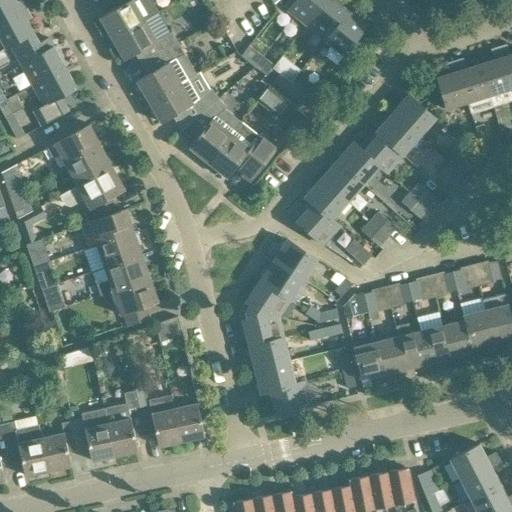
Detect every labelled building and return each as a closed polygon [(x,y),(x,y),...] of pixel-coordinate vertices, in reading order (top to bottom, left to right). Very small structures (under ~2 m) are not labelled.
[(15,0),(0,0),(0,23),(26,8),(24,4),(19,7),(15,0)] [(158,12),(151,0),(117,0),(120,6),(100,17),(113,39),(145,20),(144,20),(158,12)] [(294,0),(287,9),(306,24),(325,0),(294,0)] [(334,0),(325,0),(306,24),(325,39),(348,11),(334,0)] [(26,8),(0,23),(0,36),(6,47),(33,31),(24,16),(29,13),(26,8)] [(348,11),(325,39),(344,54),(367,26),(348,11)] [(145,20),(113,39),(125,59),(135,53),(141,64),(178,43),(172,33),(157,42),(145,20)] [(33,31),(6,47),(6,48),(11,45),(22,65),(54,47),(48,37),(40,42),(33,31)] [(137,80),(150,102),(181,84),(169,62),(184,53),(178,43),(141,64),(147,74),(137,80)] [(506,44),(499,46),(511,89),(511,88),(511,53),(510,54),(506,44)] [(243,55),(242,56),(255,66),(260,70),(267,75),(274,65),(268,60),(250,46),(243,55)] [(511,89),(499,46),(491,49),(494,59),(480,63),(490,95),(511,89)] [(54,47),(22,65),(34,86),(65,68),(54,47)] [(494,106),(490,95),(480,63),(466,68),(463,57),(455,60),(468,102),(467,102),(470,113),(494,106)] [(467,102),(468,102),(455,60),(447,62),(451,73),(436,77),(437,81),(426,85),(432,106),(443,102),(446,109),(467,102)] [(65,68),(34,86),(44,105),(34,110),(42,125),(68,111),(60,97),(76,89),(65,68)] [(274,80),(286,91),(291,83),(279,73),(274,80)] [(291,83),(286,91),(288,93),(304,105),(312,95),(296,83),(294,81),(292,83),(291,83)] [(181,84),(150,102),(161,122),(173,115),(181,130),(218,98),(211,89),(209,91),(201,97),(193,103),(181,84)] [(289,102),(268,86),(256,101),(277,117),(289,102)] [(15,93),(0,101),(0,107),(18,139),(25,135),(13,113),(23,107),(15,93)] [(409,94),(393,112),(419,135),(435,117),(409,94)] [(227,108),(218,98),(181,130),(194,140),(189,147),(208,162),(237,127),(219,113),(226,109),(227,108)] [(393,112),(377,130),(403,154),(419,135),(393,112)] [(442,113),(436,118),(442,124),(448,119),(442,113)] [(90,124),(48,147),(53,158),(59,155),(65,166),(101,146),(90,125),(91,125),(90,124)] [(255,141),(237,127),(208,162),(227,177),(235,167),(252,180),(278,147),(261,133),(259,135),(255,141)] [(354,141),(353,142),(387,172),(403,154),(377,130),(376,131),(379,133),(365,151),(354,141)] [(487,135),(478,138),(483,156),(492,153),(490,147),(487,135)] [(511,140),(503,143),(506,152),(511,150),(511,140)] [(353,142),(337,160),(363,183),(379,166),(386,172),(387,172),(353,142)] [(65,166),(76,186),(77,187),(113,167),(101,146),(65,166)] [(467,156),(456,169),(462,175),(473,162),(467,156)] [(337,160),(321,178),(347,201),(363,183),(337,160)] [(438,174),(445,181),(452,186),(462,175),(456,169),(455,169),(448,163),(438,174)] [(17,164),(2,172),(9,194),(25,188),(23,183),(17,164)] [(77,187),(76,186),(59,195),(64,204),(71,206),(84,200),(89,208),(90,207),(97,219),(119,211),(111,196),(125,188),(124,187),(113,167),(77,187)] [(332,218),(347,201),(321,178),(305,196),(313,203),(339,226),(340,226),(332,218)] [(418,183),(410,192),(427,207),(435,198),(418,183)] [(25,188),(9,194),(18,219),(33,209),(25,188)] [(427,207),(410,192),(402,201),(419,216),(427,207)] [(339,226),(313,203),(297,221),(323,244),(339,226)] [(33,209),(18,218),(27,244),(38,241),(32,224),(46,216),(40,206),(33,209)] [(88,222),(88,223),(81,225),(84,235),(91,233),(96,246),(134,233),(127,210),(128,209),(127,208),(119,211),(97,219),(88,222)] [(378,212),(370,221),(387,237),(396,227),(378,212)] [(387,237),(370,221),(362,231),(379,247),(387,237)] [(134,233),(96,246),(104,268),(142,255),(134,233)] [(42,239),(27,244),(35,267),(50,262),(42,239)] [(288,239),(274,260),(303,279),(317,258),(288,239)] [(346,249),(362,264),(363,264),(372,255),(354,239),(346,249)] [(511,247),(503,252),(505,256),(507,261),(511,257),(511,247)] [(100,295),(111,292),(111,291),(150,278),(142,255),(104,268),(108,280),(97,283),(100,295)] [(274,260),(260,280),(289,300),(303,279),(274,260)] [(498,260),(475,266),(480,284),(502,279),(498,260)] [(50,262),(35,267),(37,274),(52,269),(50,262)] [(475,266),(452,271),(457,290),(480,284),(475,266)] [(452,271),(431,277),(435,295),(457,290),(452,271)] [(431,277),(409,282),(413,301),(435,295),(431,277)] [(111,291),(111,292),(119,314),(123,313),(128,325),(151,317),(146,304),(159,300),(158,299),(157,299),(150,278),(111,291)] [(335,291),(340,296),(341,296),(352,284),(346,278),(335,291)] [(241,309),(241,310),(278,316),(289,300),(260,280),(246,301),(251,304),(246,310),(241,309)] [(409,282),(386,288),(391,306),(413,301),(409,282)] [(51,312),(66,307),(58,283),(43,289),(51,312)] [(386,288),(364,293),(369,312),(391,306),(386,288)] [(343,304),(346,317),(369,312),(364,293),(355,295),(354,293),(343,304)] [(501,339),(511,336),(511,319),(506,293),(483,299),(486,310),(496,352),(504,350),(501,339)] [(310,306),(305,313),(318,323),(320,313),(310,306)] [(336,309),(320,313),(318,323),(339,318),(336,309)] [(278,316),(241,310),(246,311),(248,319),(243,320),(249,344),(283,336),(278,316)] [(464,315),(465,320),(472,346),(485,343),(488,354),(496,352),(486,310),(464,315)] [(182,334),(178,316),(155,324),(160,341),(182,334)] [(465,320),(443,325),(453,368),(461,366),(458,355),(473,352),(472,346),(465,320)] [(408,322),(396,325),(409,378),(416,377),(414,366),(429,362),(421,330),(411,333),(408,322)] [(324,326),(326,336),(342,332),(340,323),(324,326)] [(397,336),(376,341),(385,373),(398,370),(401,380),(409,378),(396,325),(395,326),(397,336)] [(443,325),(421,330),(429,362),(442,359),(445,370),(453,368),(443,325)] [(310,340),(326,336),(324,326),(308,330),(310,340)] [(283,336),(249,344),(255,368),(289,360),(283,336)] [(376,341),(353,347),(364,390),(372,388),(370,377),(385,373),(376,341)] [(339,356),(343,371),(352,369),(348,354),(339,356)] [(289,360),(255,368),(261,393),(271,390),(305,382),(305,381),(295,383),(289,360)] [(50,370),(53,384),(63,382),(60,367),(50,370)] [(352,369),(343,371),(347,388),(356,386),(352,369)] [(305,382),(271,390),(277,413),(310,405),(305,382)] [(126,403),(105,407),(116,455),(138,450),(135,437),(145,434),(139,407),(138,407),(135,390),(123,392),(126,403)] [(150,404),(139,407),(145,434),(156,432),(159,445),(183,440),(175,407),(174,408),(171,394),(148,400),(150,404)] [(197,403),(175,407),(183,440),(205,435),(197,403)] [(82,419),(73,421),(80,448),(89,446),(92,460),(116,455),(105,407),(81,412),(82,419)] [(12,417),(11,408),(2,410),(4,419),(12,417)] [(6,431),(13,463),(22,461),(25,475),(49,470),(42,437),(41,437),(38,424),(15,429),(13,420),(4,422),(6,431)] [(65,432),(42,437),(49,470),(71,465),(68,451),(80,448),(73,421),(63,423),(65,432)] [(0,480),(4,480),(1,466),(13,463),(6,431),(4,422),(0,423),(0,480)] [(479,443),(450,458),(460,478),(499,458),(496,451),(486,456),(479,443)] [(499,458),(460,478),(471,499),(500,483),(493,470),(503,465),(499,458)] [(408,467),(388,471),(395,504),(414,501),(408,467)] [(430,469),(417,475),(425,495),(434,492),(438,490),(430,469)] [(388,471),(369,475),(375,508),(395,504),(388,471)] [(369,475),(349,478),(355,511),(356,511),(375,508),(369,475)] [(350,484),(331,488),(335,511),(355,511),(349,478),(349,479),(350,484)] [(500,483),(471,499),(477,511),(494,511),(511,503),(511,493),(507,497),(500,483)] [(335,511),(331,488),(312,492),(315,511),(335,511)] [(295,511),(291,490),(272,494),(275,511),(295,511)] [(292,490),(291,490),(295,511),(315,511),(312,492),(293,496),(292,490)] [(438,490),(426,496),(432,511),(437,511),(441,510),(434,493),(439,492),(438,490)] [(275,511),(272,494),(252,498),(255,511),(275,511)] [(255,511),(252,498),(233,501),(234,511),(255,511)] [(511,511),(511,503),(501,509),(495,511),(511,511)]
